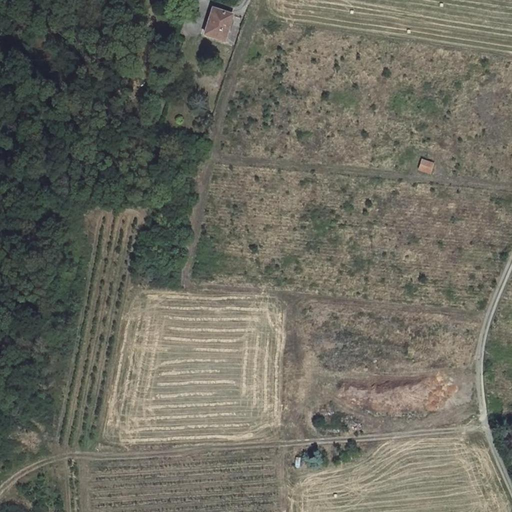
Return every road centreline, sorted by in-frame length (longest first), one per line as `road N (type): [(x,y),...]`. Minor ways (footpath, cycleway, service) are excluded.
road 1 (track): [(0,489),(30,466),(75,453),(486,429)]
road 2 (track): [(511,258),(477,372),(486,429),(511,489)]
